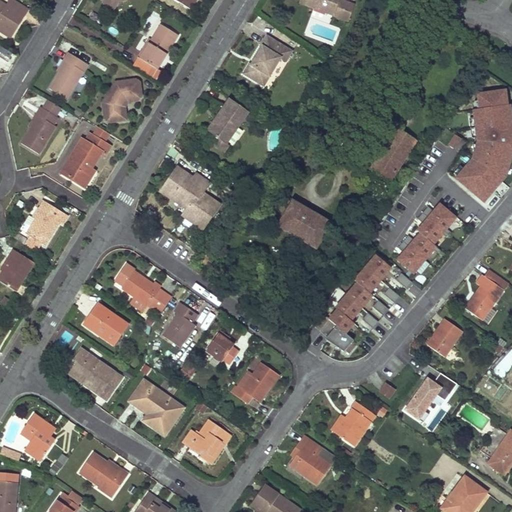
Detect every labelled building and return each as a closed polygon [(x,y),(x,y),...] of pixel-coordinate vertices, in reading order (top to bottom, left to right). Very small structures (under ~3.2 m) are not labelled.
[(0,32),(11,39),(17,28),(29,10),(12,0),(8,0),(6,5),(0,1),(0,32)] [(125,0),(105,0),(103,3),(114,10),(118,2),(125,0)] [(174,0),(190,10),(196,0),(174,0)] [(308,0),(306,6),(348,21),(354,5),(341,0),(308,0)] [(144,52),(142,51),(138,57),(132,66),(152,78),(156,81),(162,72),(157,69),(178,36),(161,25),(151,41),(144,52)] [(243,74),(264,86),(281,58),(286,61),(292,51),(266,36),(260,46),(262,47),(257,55),(254,61),(256,62),(253,66),(251,65),(249,64),(243,74)] [(151,41),(149,40),(142,51),(144,52),(151,41)] [(3,54),(9,58),(12,53),(6,50),(3,54)] [(49,89),(66,100),(88,65),(68,53),(63,61),(65,62),(59,73),(49,89)] [(65,62),(63,61),(60,67),(57,71),(59,73),(65,62)] [(139,82),(136,80),(121,82),(115,82),(102,103),(105,120),(110,123),(126,120),(124,103),(138,101),(141,96),(139,82)] [(453,176),(484,202),(508,173),(511,161),(511,121),(505,88),(475,93),(479,109),(471,110),(476,142),(469,160),(453,176)] [(216,137),(226,144),(248,112),(230,99),(218,116),(215,119),(217,121),(216,123),(214,122),(207,131),(216,137)] [(48,101),(43,109),(56,117),(61,109),(48,101)] [(36,115),(38,116),(31,127),(21,144),(38,154),(55,127),(53,125),(58,118),(56,117),(43,109),(40,107),(37,113),(36,115)] [(38,116),(36,115),(29,126),(31,127),(38,116)] [(63,175),(81,186),(91,169),(100,154),(104,157),(110,147),(104,142),(109,134),(98,127),(93,136),(90,134),(85,141),(81,139),(70,158),(73,159),(63,175)] [(369,169),(389,182),(416,141),(395,128),(369,169)] [(454,136),(448,147),(456,152),(463,141),(454,136)] [(216,137),(211,143),(224,152),(229,145),(226,144),(216,137)] [(73,159),(70,158),(60,173),(63,175),(73,159)] [(168,181),(161,191),(187,209),(182,215),(202,229),(219,205),(202,194),(210,183),(196,174),(193,178),(191,182),(182,176),(185,173),(177,167),(168,181)] [(95,171),(91,169),(81,186),(85,188),(95,171)] [(185,173),(182,176),(191,182),(193,178),(185,173)] [(25,245),(36,252),(41,244),(45,246),(60,222),(63,224),(68,216),(44,201),(39,209),(41,210),(35,219),(26,233),(26,234),(30,237),(25,245)] [(278,226),(316,249),(331,224),(293,201),(278,226)] [(395,260),(414,274),(458,218),(438,202),(415,229),(419,232),(395,260)] [(41,210),(39,209),(33,218),(35,219),(41,210)] [(33,218),(29,215),(20,229),(26,233),(35,219),(33,218)] [(0,275),(0,282),(16,292),(34,263),(12,249),(7,259),(9,260),(3,271),(0,275)] [(215,257),(206,252),(199,263),(207,268),(215,257)] [(327,318),(346,333),(393,269),(374,254),(352,279),(355,281),(333,306),(336,308),(327,318)] [(0,269),(3,271),(9,260),(7,259),(0,269)] [(153,284),(134,271),(121,289),(134,297),(130,303),(143,313),(148,306),(159,289),(161,286),(155,282),(153,284)] [(504,290),(508,284),(489,271),(485,277),(503,290),(504,290)] [(401,273),(395,280),(407,290),(412,283),(401,273)] [(475,294),(477,295),(467,310),(482,321),(490,308),(503,290),(485,277),(482,275),(476,284),(480,287),(475,294)] [(395,303),(399,294),(386,288),(382,297),(395,303)] [(159,289),(148,306),(160,314),(171,298),(159,289)] [(477,295),(475,294),(465,309),(467,310),(477,295)] [(5,306),(9,300),(5,297),(1,304),(5,306)] [(198,315),(180,303),(174,312),(177,314),(162,336),(180,348),(195,325),(192,323),(198,315)] [(87,327),(114,345),(128,325),(98,304),(90,315),(94,318),(87,327)] [(496,312),(490,308),(482,321),(487,325),(496,312)] [(94,318),(90,315),(84,324),(87,327),(94,318)] [(436,338),(433,335),(426,345),(444,357),(462,332),(444,319),(440,326),(442,327),(437,335),(438,335),(436,338)] [(150,328),(145,325),(141,330),(149,334),(150,328)] [(442,327),(440,326),(433,335),(436,338),(438,335),(437,335),(442,327)] [(219,332),(218,334),(228,341),(229,339),(219,332)] [(223,360),(230,364),(239,352),(232,348),(233,346),(228,341),(218,334),(206,351),(222,362),(223,360)] [(492,349),(498,354),(503,348),(496,343),(492,349)] [(493,371),(503,378),(511,364),(511,348),(510,347),(493,371)] [(122,378),(81,350),(70,366),(88,379),(84,384),(99,395),(106,384),(114,389),(122,378)] [(195,372),(196,370),(186,363),(184,365),(195,372)] [(267,388),(269,389),(278,375),(261,363),(253,375),(242,390),(239,388),(234,395),(247,404),(252,398),(257,401),(267,388)] [(195,372),(184,365),(178,374),(181,376),(189,381),(195,372)] [(84,384),(88,379),(70,366),(66,372),(84,384)] [(253,375),(248,371),(237,387),(232,394),(234,395),(239,388),(242,390),(253,375)] [(441,374),(434,384),(429,380),(405,412),(420,424),(439,398),(446,403),(459,386),(441,374)] [(185,386),(189,381),(181,376),(177,381),(185,386)] [(129,401),(138,407),(140,404),(151,412),(152,410),(154,412),(147,423),(164,435),(183,408),(144,381),(129,401)] [(106,400),(114,389),(106,384),(99,395),(106,400)] [(394,390),(386,384),(380,392),(389,398),(394,390)] [(259,403),(269,389),(267,388),(257,401),(259,403)] [(203,413),(207,407),(200,402),(196,408),(203,413)] [(334,433),(354,447),(375,416),(355,402),(351,408),(352,409),(346,418),(344,417),(334,433)] [(138,407),(148,414),(144,421),(147,423),(154,412),(152,410),(151,412),(140,404),(138,407)] [(387,411),(380,407),(376,413),(382,417),(387,411)] [(51,426),(34,414),(20,434),(31,441),(24,450),(40,461),(55,441),(50,438),(45,434),(51,426)] [(334,433),(344,417),(342,415),(331,431),(334,433)] [(183,443),(200,455),(202,451),(211,457),(221,443),(224,445),(231,436),(209,420),(200,433),(197,431),(196,433),(192,430),(183,443)] [(50,438),(56,429),(51,426),(45,434),(50,438)] [(511,431),(510,431),(507,435),(496,427),(480,451),(491,459),(488,464),(504,475),(511,462),(511,459),(511,460),(511,459),(511,431)] [(290,466),(317,485),(330,465),(317,455),(321,449),(304,437),(299,444),(303,446),(295,458),(290,466)] [(199,456),(211,464),(224,445),(221,443),(211,457),(202,451),(200,455),(199,456)] [(295,458),(303,446),(299,444),(291,455),(295,458)] [(0,455),(18,463),(21,455),(3,448),(0,454),(0,455)] [(119,471),(107,463),(93,453),(79,473),(99,487),(101,485),(114,494),(129,474),(120,468),(119,471)] [(63,455),(52,468),(58,473),(68,460),(63,455)] [(119,471),(120,468),(109,460),(107,463),(119,471)] [(15,511),(19,475),(0,472),(0,511),(15,511)] [(486,493),(464,477),(441,509),(445,511),(466,511),(471,506),(474,509),(486,493)] [(112,498),(114,494),(101,485),(99,487),(98,488),(112,498)] [(299,511),(301,510),(264,485),(250,505),(260,511),(299,511)] [(163,504),(148,493),(134,511),(174,511),(170,509),(169,511),(162,506),(163,504)] [(62,504),(57,500),(49,511),(76,511),(80,507),(66,498),(62,504)]
